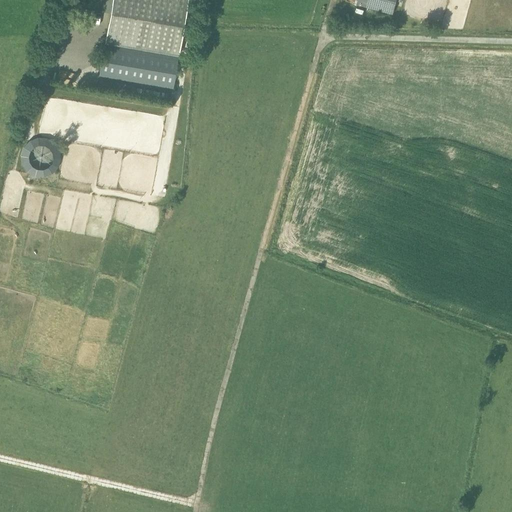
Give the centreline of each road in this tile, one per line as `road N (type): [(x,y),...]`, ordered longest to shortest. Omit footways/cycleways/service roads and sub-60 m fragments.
road 1 (track): [(511,41),(320,42),(195,511)]
road 2 (track): [(197,504),(0,458)]
